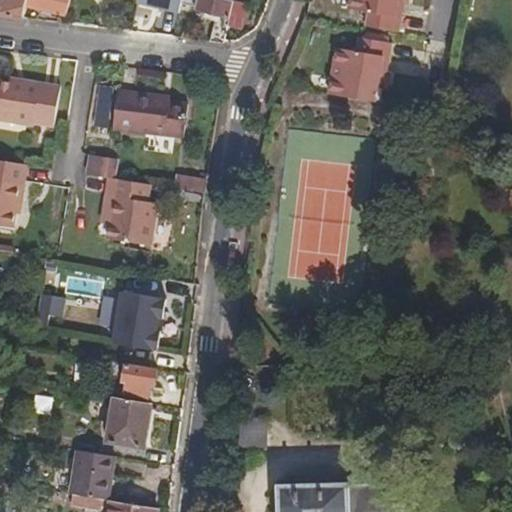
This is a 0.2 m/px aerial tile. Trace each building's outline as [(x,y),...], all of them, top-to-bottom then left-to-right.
[(24,9),(26,0),(0,0),(0,19),(21,22),(24,9)] [(63,19),(67,0),(26,0),(24,9),(63,19)] [(222,46),(223,42),(227,22),(231,3),(221,1),(220,0),(181,0),(180,8),(214,16),(207,44),(222,46)] [(232,0),(231,3),(227,22),(242,26),(247,2),(238,0),(232,0)] [(365,10),(364,23),(397,29),(401,0),(348,0),(348,6),(365,10)] [(342,47),(334,92),(379,100),(382,84),(385,72),(390,70),(395,42),(363,36),(360,50),(342,47)] [(393,71),(390,70),(385,72),(382,84),(392,85),(393,71)] [(453,73),(450,88),(465,90),(468,75),(453,73)] [(52,130),(58,88),(21,83),(21,84),(21,88),(6,86),(0,84),(0,125),(31,130),(31,127),(52,130)] [(179,139),(182,104),(166,102),(146,100),(147,96),(114,92),(110,131),(179,139)] [(102,126),(106,97),(91,95),(87,125),(102,126)] [(112,181),(114,161),(86,158),(83,177),(107,180),(112,181)] [(19,205),(25,167),(0,162),(0,229),(11,231),(13,217),(15,205),(19,205)] [(186,192),(188,179),(172,177),(170,190),(186,192)] [(199,194),(201,181),(188,179),(186,192),(199,194)] [(148,248),(154,205),(144,204),(146,186),(112,181),(107,180),(104,197),(112,198),(107,227),(105,241),(148,248)] [(107,227),(112,198),(104,197),(99,226),(107,227)] [(42,315),(66,316),(67,295),(43,294),(42,315)] [(121,295),(112,348),(156,355),(159,334),(156,333),(158,320),(162,321),(165,302),(121,295)] [(112,380),(115,365),(88,360),(85,376),(112,380)] [(153,389),(155,371),(123,366),(120,383),(124,384),(122,395),(146,398),(148,387),(153,389)] [(141,451),(149,406),(111,400),(103,445),(141,451)] [(108,504),(114,460),(74,453),(67,497),(71,498),(108,504)] [(385,511),(385,482),(276,483),(276,511),(385,511)] [(155,511),(156,511),(108,504),(71,498),(69,508),(90,511),(155,511)]
